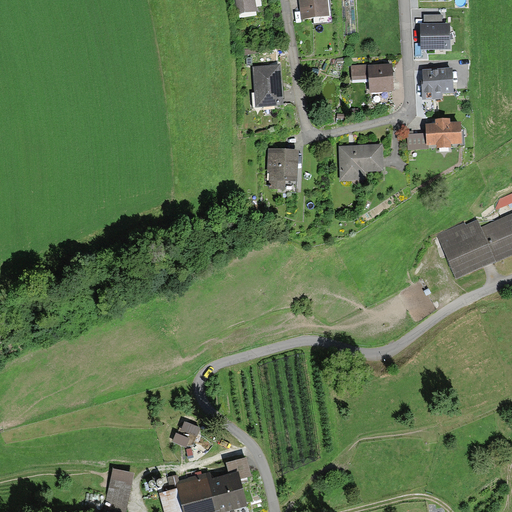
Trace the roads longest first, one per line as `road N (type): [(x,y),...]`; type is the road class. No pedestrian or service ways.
road 1 (residential): [(272,511),(250,444),(209,412),(198,392),(202,371),(299,340),(380,353),(440,311),(511,280)]
road 2 (residential): [(282,0),(306,127),(320,135),(401,113),(408,79),(403,0)]
